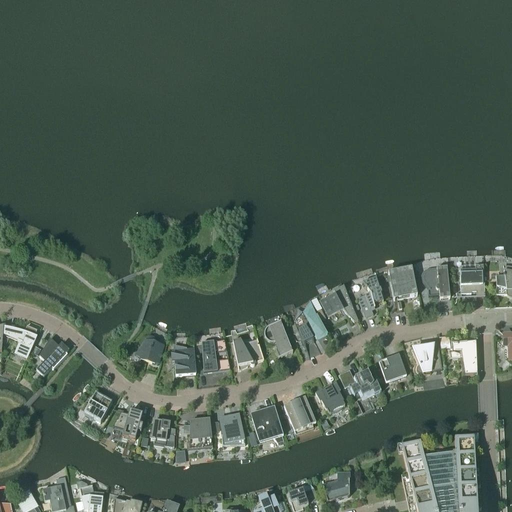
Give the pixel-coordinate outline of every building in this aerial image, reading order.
[(484,299),(483,267),(474,267),(475,271),(459,271),(460,296),(471,296),(471,294),(475,294),(476,299),(484,299)] [(449,300),(446,269),(436,270),(436,272),(429,273),(427,273),(426,274),(424,275),(423,276),(423,277),(422,279),(422,281),(422,282),(423,283),(429,292),(427,293),(428,299),(439,298),(439,300),(440,300),(440,301),(449,300)] [(511,271),(509,271),(505,270),(503,270),(503,269),(502,269),(502,270),(499,271),(500,277),(495,277),(496,297),(506,297),(507,299),(508,300),(510,300),(511,300),(511,299),(511,271)] [(416,298),(412,278),(414,278),(413,276),(413,273),(411,274),(411,271),(391,275),(393,287),(391,287),(390,284),(389,284),(393,303),(416,298)] [(373,306),(382,304),(380,296),(381,295),(380,290),(378,291),(375,280),(375,281),(362,285),(365,289),(364,290),(366,291),(370,295),(357,301),(365,320),(373,317),(370,310),(373,309),(374,310),(373,306)] [(339,312),(342,311),(347,318),(350,321),(353,324),(353,325),(357,323),(343,288),(333,292),(335,299),(338,304),(335,305),(333,302),(322,308),(328,319),(339,313),(339,312)] [(326,336),(310,303),(309,304),(305,316),(310,329),(298,334),(302,345),(312,341),(312,342),(314,341),(315,342),(326,336)] [(292,354),(280,325),(280,324),(268,329),(266,330),(265,332),(264,334),(263,336),(264,338),(265,341),(267,343),(269,344),(272,344),(274,344),(280,360),(292,355),(292,354)] [(26,363),(37,339),(34,338),(37,333),(26,328),(24,334),(20,333),(12,331),(5,329),(4,338),(17,344),(17,345),(17,346),(18,347),(15,354),(26,363)] [(511,337),(507,338),(502,344),(508,349),(508,359),(511,362),(511,337)] [(158,366),(163,349),(155,346),(155,345),(155,344),(154,342),(154,341),(153,341),(149,339),(148,340),(147,340),(146,341),(136,356),(141,360),(140,362),(154,367),(155,365),(158,366)] [(44,345),(39,341),(35,345),(40,350),(44,345)] [(53,372),(67,357),(66,356),(68,353),(61,346),(58,349),(49,341),(39,359),(44,364),(36,373),(43,380),(52,371),(53,372)] [(263,363),(256,342),(242,347),(240,342),(232,343),(238,374),(247,369),(246,367),(249,367),(250,368),(251,369),(252,369),(254,368),(255,367),(255,365),(263,363)] [(230,372),(224,343),(213,344),(201,345),(203,376),(230,372)] [(476,379),(475,344),(450,347),(450,351),(451,351),(451,353),(449,353),(449,355),(450,360),(449,360),(449,362),(461,361),(464,378),(476,377),(476,380),(476,379)] [(195,378),(193,352),(186,352),(186,351),(173,348),(174,358),(171,358),(171,365),(174,364),(175,379),(195,378)] [(441,372),(438,350),(432,351),(432,349),(423,350),(423,353),(422,353),(422,351),(412,352),(419,367),(417,368),(416,370),(416,372),(417,374),(418,375),(420,375),(422,375),(423,378),(430,377),(430,374),(441,372)] [(405,378),(398,358),(378,365),(385,385),(405,378)] [(380,395),(374,381),(371,383),(367,375),(353,381),(355,385),(348,388),(353,399),(359,395),(361,399),(362,399),(367,396),(367,397),(369,396),(369,395),(372,394),(374,398),(380,395)] [(344,408),(342,404),(343,404),(338,395),(340,394),(335,385),(328,389),(329,391),(322,394),(321,393),(315,396),(319,405),(321,404),(325,413),(326,413),(328,417),(330,416),(333,416),(336,415),(338,413),(341,411),(342,409),(344,408)] [(100,426),(112,405),(95,396),(84,416),(100,426)] [(315,426),(304,400),(296,403),(297,405),(292,407),(291,405),(283,409),(290,425),(291,425),(294,435),(295,437),(313,431),(312,429),(312,427),(315,426)] [(283,438),(274,410),(257,415),(257,417),(251,419),(259,445),(273,441),(277,447),(278,446),(277,446),(282,444),(283,444),(282,439),(283,438)] [(140,438),(145,422),(141,421),(142,417),(136,416),(136,417),(128,415),(128,417),(120,415),(112,429),(124,433),(122,439),(135,443),(136,436),(140,438)] [(241,437),(238,419),(231,421),(231,419),(226,420),(226,422),(219,423),(222,438),(221,438),(221,449),(244,448),(244,436),(241,437)] [(212,450),(209,422),(209,424),(202,424),(202,422),(196,423),(196,425),(190,426),(190,424),(189,424),(188,451),(211,449),(212,451),(212,450)] [(174,437),(167,436),(167,433),(169,433),(170,425),(162,423),(161,425),(153,423),(150,442),(153,442),(153,444),(154,444),(154,447),(173,450),(174,437)] [(482,511),(481,467),(474,468),(473,439),(454,440),(454,456),(423,460),(420,444),(401,448),(407,476),(400,478),(407,511),(482,511)] [(349,499),(348,476),(338,476),(338,486),(330,488),(329,485),(321,487),(326,505),(349,499)] [(71,508),(64,480),(55,482),(57,490),(42,493),(44,505),(49,504),(50,511),(73,511),(73,508),(71,508)] [(101,511),(102,500),(94,499),(92,488),(87,489),(86,487),(80,484),(76,485),(77,491),(79,491),(83,511),(101,511)] [(317,502),(313,491),(303,495),(302,492),(287,497),(292,511),(302,511),(302,510),(308,508),(307,506),(317,502)] [(38,511),(29,496),(19,502),(22,508),(20,510),(20,511),(38,511)] [(281,511),(280,510),(278,511),(274,500),(267,503),(266,499),(258,503),(259,506),(258,507),(257,508),(255,509),(254,511),(253,511),(281,511)] [(140,511),(142,506),(130,503),(130,505),(114,501),(112,511),(140,511)]
